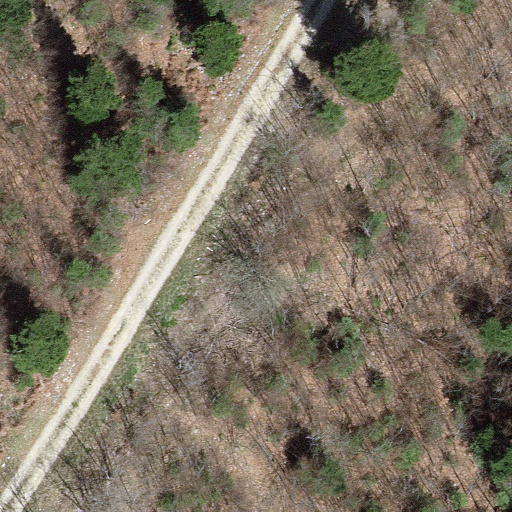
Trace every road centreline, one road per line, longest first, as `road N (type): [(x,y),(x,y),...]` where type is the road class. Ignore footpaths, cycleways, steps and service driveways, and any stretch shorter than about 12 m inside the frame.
road 1 (track): [(308,0),(0,504)]
road 2 (track): [(157,247),(232,215),(497,0)]
